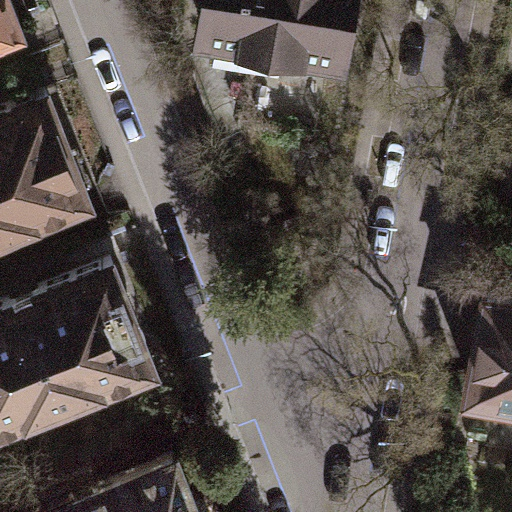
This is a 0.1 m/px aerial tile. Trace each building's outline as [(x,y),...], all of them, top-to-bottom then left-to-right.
[(11,0),(0,0),(0,28),(19,21),(11,0)] [(203,0),(200,20),(214,22),(210,43),(277,55),(281,34),(337,44),(344,0),(203,0)] [(0,101),(0,218),(89,185),(50,83),(0,101)] [(0,297),(0,414),(153,356),(113,254),(0,297)] [(511,295),(485,291),(470,387),(511,394),(511,295)] [(0,485),(0,492),(7,511),(215,511),(179,417),(0,485)]
